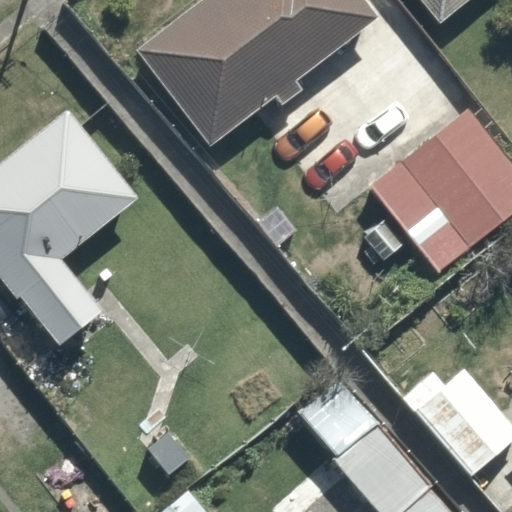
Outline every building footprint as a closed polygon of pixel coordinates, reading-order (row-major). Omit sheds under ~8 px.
[(185,0),(136,36),(205,131),(375,9),(368,0),(185,0)] [(417,0),(434,20),(458,0),(417,0)] [(0,337),(43,302),(0,250),(74,190),(0,100),(0,337)] [(511,220),(511,164),(461,101),(353,188),(432,285),(511,220)] [(433,462),(323,354),(264,412),(363,511),(449,511),(416,479),(433,462)] [(440,356),(411,387),(480,454),(510,424),(440,356)] [(511,511),(511,450),(470,488),(491,511),(511,511)] [(190,511),(166,485),(136,511),(190,511)]
